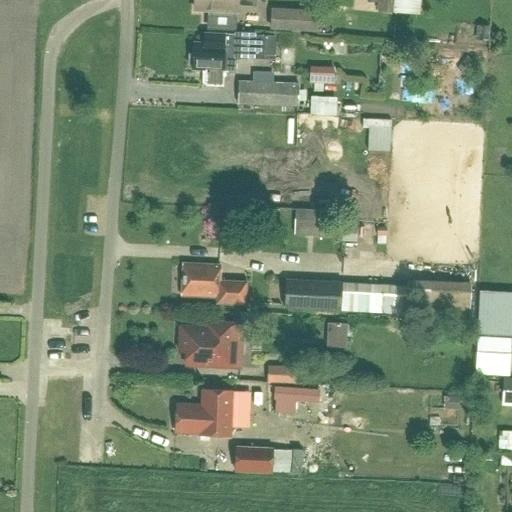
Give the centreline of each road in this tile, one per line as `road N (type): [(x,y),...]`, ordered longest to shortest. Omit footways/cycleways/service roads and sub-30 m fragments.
road 1 (unclassified): [(27,511),(51,53),(62,25),(104,0)]
road 2 (residential): [(94,445),(121,0)]
